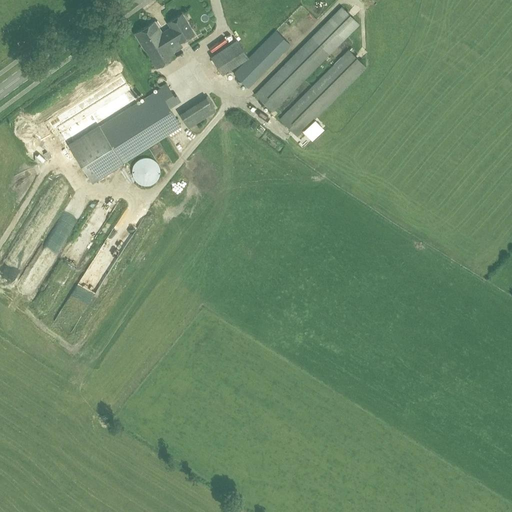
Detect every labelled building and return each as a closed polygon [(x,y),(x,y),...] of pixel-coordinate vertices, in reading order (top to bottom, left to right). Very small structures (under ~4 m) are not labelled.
[(254,94),(272,112),(359,24),(341,6),(254,94)] [(145,49),(156,67),(175,56),(169,45),(178,40),(179,42),(194,34),(181,13),(167,22),(170,27),(162,33),(154,21),(134,33),(144,50),(145,49)] [(233,73),(248,88),(290,45),(274,30),(248,57),(246,59),(233,73)] [(222,75),(246,59),(248,57),(237,39),(211,56),(222,75)] [(279,118),(297,136),(366,67),(348,49),(279,118)] [(69,144),(91,180),(180,124),(170,108),(179,102),(166,84),(158,88),(69,144)] [(179,114),(188,128),(215,111),(206,96),(179,114)] [(132,170),(132,172),(132,173),(132,174),(132,175),(132,176),(133,177),(133,179),(134,180),(135,181),(136,181),(137,182),(138,183),(139,184),(140,184),(141,185),(142,185),(143,185),(144,186),(146,186),(147,186),(148,185),(149,185),(150,185),(152,184),(153,184),(154,183),(155,182),(156,181),(157,180),(158,179),(158,177),(159,176),(159,175),(160,174),(160,173),(160,172),(160,170),(160,169),(159,168),(159,167),(158,166),(158,164),(157,163),(156,162),(155,161),(154,160),(153,159),(152,159),(150,158),(149,158),(148,158),(147,157),(146,157),(144,157),(143,158),(142,158),(141,158),(139,159),(138,160),(137,161),(136,162),(135,162),(134,163),(133,164),(133,166),(132,167),(132,168),(132,169),(132,170)] [(34,247),(38,241),(30,235),(26,242),(34,247)] [(17,296),(33,303),(39,289),(23,282),(17,296)]
